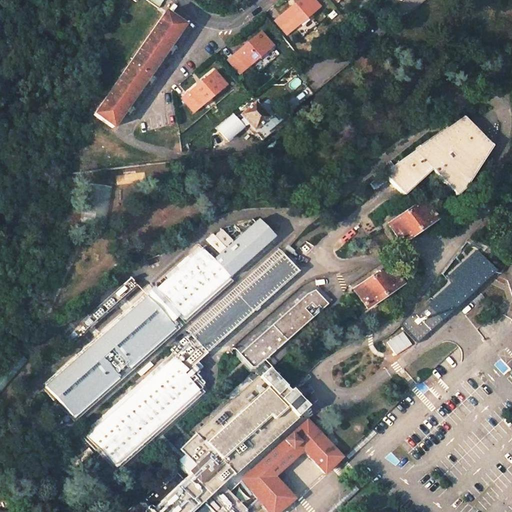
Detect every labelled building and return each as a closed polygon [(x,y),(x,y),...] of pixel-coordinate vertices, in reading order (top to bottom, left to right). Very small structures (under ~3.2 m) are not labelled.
[(299,0),(275,20),(286,34),(319,7),(313,0),(299,0)] [(93,115),(111,129),(183,26),(164,13),(93,115)] [(240,73),(273,46),(261,31),(229,59),(240,73)] [(213,71),(181,98),(193,113),(225,85),(213,71)] [(255,102),(240,115),(254,131),(263,141),(295,115),(286,105),(277,112),(267,100),(259,106),(255,102)] [(216,129),(229,143),(246,127),(233,113),(216,129)] [(432,165),(457,194),(462,189),(490,147),(463,117),(383,173),(399,191),(432,165)] [(431,170),(455,196),(457,194),(432,165),(399,191),(403,195),(431,170)] [(90,184),(84,224),(106,227),(112,187),(90,184)] [(423,200),(388,224),(401,243),(436,219),(423,200)] [(157,288),(156,288),(180,315),(182,318),(274,238),(259,221),(233,243),(226,249),(215,237),(213,235),(206,240),(219,255),(217,257),(212,261),(210,258),(202,249),(192,257),(179,268),(157,288)] [(222,230),(215,236),(225,248),(232,242),(222,230)] [(192,257),(202,249),(198,245),(189,253),(192,257)] [(278,248),(189,326),(198,336),(286,258),(278,248)] [(297,248),(286,258),(294,268),(306,258),(297,248)] [(401,326),(417,344),(496,271),(481,255),(416,315),(410,315),(401,326)] [(194,339),(206,353),(298,272),(294,268),(286,258),(198,336),(194,339)] [(175,264),(153,284),(157,288),(179,268),(175,264)] [(388,266),(353,289),(367,309),(401,284),(388,266)] [(70,346),(137,287),(128,277),(61,336),(70,346)] [(180,315),(156,288),(154,286),(144,295),(147,297),(170,324),(180,315)] [(256,369),(329,304),(317,291),(316,291),(314,290),(309,294),(239,355),(252,370),(256,369)] [(71,416),(173,326),(170,324),(147,297),(43,389),(54,400),(56,399),(71,416)] [(403,332),(387,343),(396,356),(411,345),(403,332)] [(194,339),(82,438),(94,451),(95,450),(99,455),(101,454),(111,466),(197,391),(187,379),(194,373),(190,368),(206,353),(194,339)] [(511,365),(502,355),(484,372),(511,401),(511,365)] [(147,362),(136,373),(139,376),(151,366),(147,362)] [(231,474),(308,407),(299,397),(292,390),(291,391),(270,369),(194,435),(215,456),(231,474)] [(304,393),(297,386),(292,390),(299,397),(304,393)] [(257,499),(266,511),(276,511),(293,499),(272,477),(303,450),(323,473),(340,457),(306,421),(241,479),(257,499)] [(191,511),(203,501),(207,497),(219,511),(266,511),(257,499),(245,510),(229,493),(220,485),(230,475),(231,474),(215,456),(194,435),(177,450),(183,456),(176,462),(187,476),(173,489),(170,486),(180,478),(177,474),(167,482),(165,480),(142,500),(151,510),(148,511),(191,511)] [(238,484),(230,475),(220,485),(229,493),(238,484)] [(219,511),(207,497),(203,501),(206,505),(205,506),(209,511),(219,511)]
